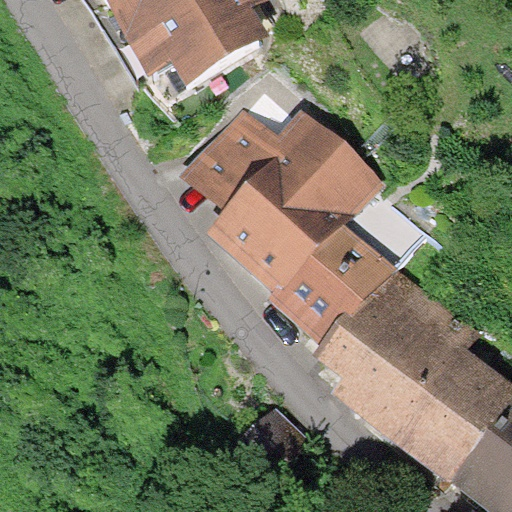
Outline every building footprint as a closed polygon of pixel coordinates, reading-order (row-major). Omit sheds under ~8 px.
[(274,2),(272,0),(98,0),(148,84),(174,69),(187,91),(271,41),(255,14),(274,2)] [(382,183),(302,113),(279,139),(245,109),(183,178),(226,215),(207,237),(258,283),(278,300),(343,227),(382,183)] [(397,274),(343,227),(278,300),(273,305),(314,345),(320,351),(347,320),(351,325),(379,293),(397,274)] [(511,409),(511,389),(379,293),(351,325),(347,320),(320,351),(313,358),(341,382),(331,396),(403,451),(452,489),(511,409)] [(511,511),(511,409),(452,489),(483,511),(511,511)] [(278,511),(328,454),(277,411),(218,480),(255,511),(278,511)]
